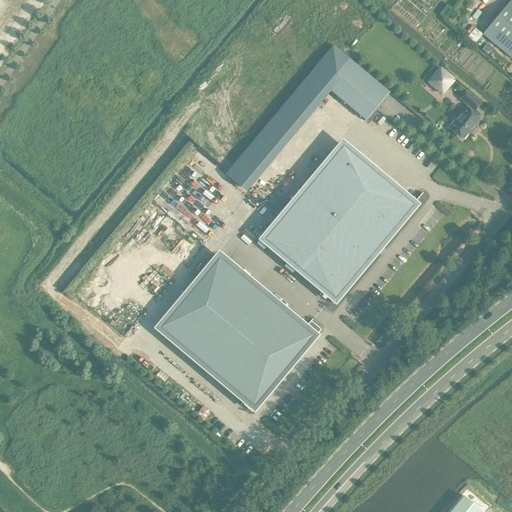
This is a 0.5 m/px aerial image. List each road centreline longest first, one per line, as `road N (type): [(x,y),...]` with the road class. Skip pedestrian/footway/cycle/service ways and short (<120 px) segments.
road 1 (unclassified): [(252,511),(511,204)]
road 2 (primary): [(511,304),(380,416),(289,511)]
road 3 (primary): [(317,511),(391,432),(511,328)]
